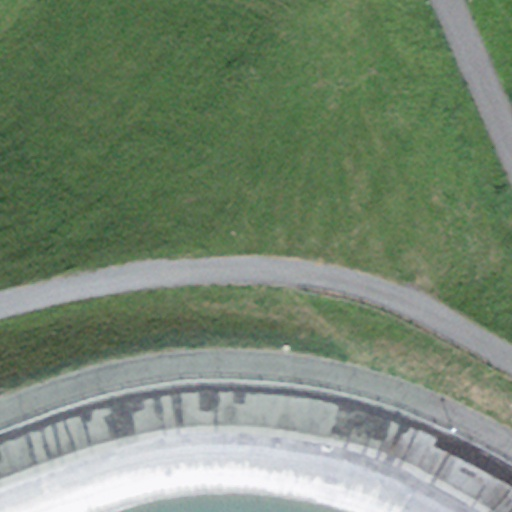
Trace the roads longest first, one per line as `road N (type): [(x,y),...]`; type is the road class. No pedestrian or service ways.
road 1 (track): [(511,452),(439,405),(285,363),(97,376),(0,413)]
road 2 (unclassified): [(511,135),(450,0)]
